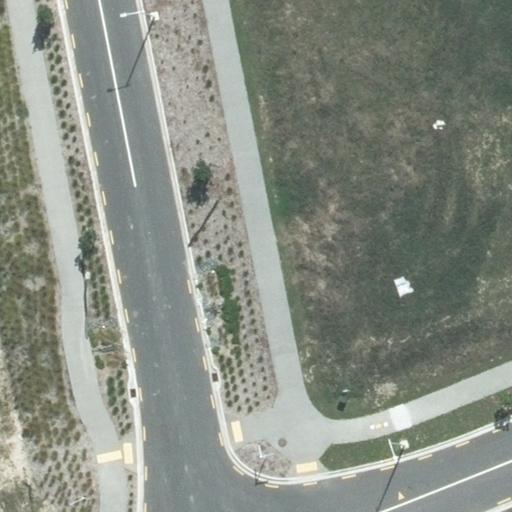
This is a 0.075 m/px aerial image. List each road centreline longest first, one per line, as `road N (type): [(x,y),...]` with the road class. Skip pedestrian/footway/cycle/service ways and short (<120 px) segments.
road 1 (residential): [(102,0),(205,511)]
road 2 (residential): [(511,458),(372,511)]
